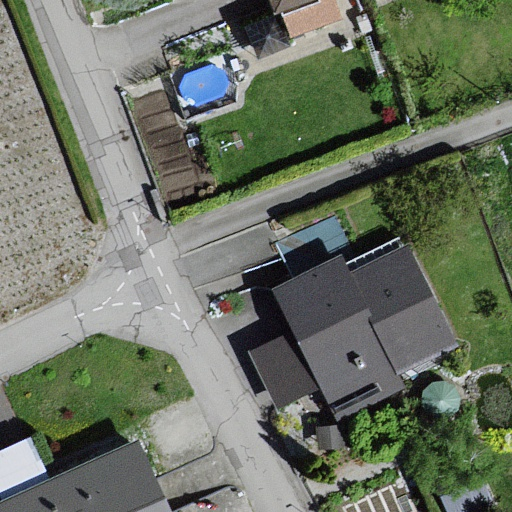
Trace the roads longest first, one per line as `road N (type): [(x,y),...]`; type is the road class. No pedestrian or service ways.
road 1 (residential): [(46,0),(158,281)]
road 2 (residential): [(158,281),(285,511)]
road 3 (residential): [(0,362),(158,281)]
